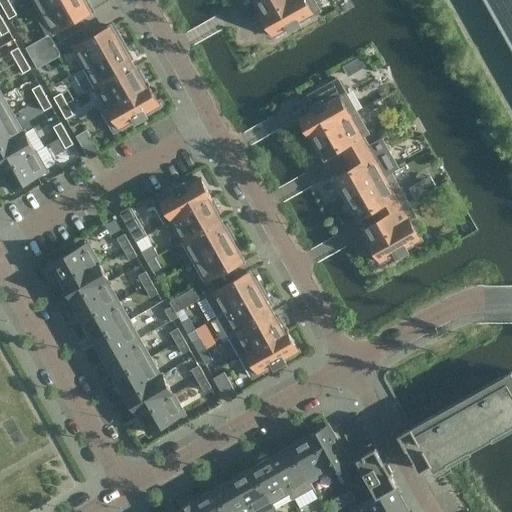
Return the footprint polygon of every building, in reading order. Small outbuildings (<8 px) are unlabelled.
[(0,0),(0,2),(3,8),(11,4),(8,0),(0,0)] [(34,0),(42,12),(62,0),(34,0)] [(89,3),(87,0),(62,0),(42,12),(54,33),(91,12),(87,5),(89,3)] [(261,14),(273,36),(287,28),(289,31),(301,25),(299,21),(319,10),(313,0),(258,0),(257,1),(263,12),(261,14)] [(511,0),(485,0),(511,47),(511,0)] [(9,19),(17,14),(11,4),(3,8),(9,19)] [(9,31),(3,20),(0,21),(0,31),(2,35),(9,31)] [(74,46),(85,67),(125,45),(118,31),(115,32),(111,25),(74,46)] [(54,45),(49,35),(26,47),(32,58),(54,45)] [(59,57),(60,56),(54,45),(32,58),(37,68),(59,56),(59,57)] [(85,67),(97,87),(134,66),(131,60),(133,58),(125,45),(85,67)] [(25,58),(19,47),(11,51),(17,62),(25,58)] [(31,69),(25,58),(17,62),(23,73),(31,69)] [(101,109),(102,111),(148,84),(140,70),(137,72),(134,66),(97,87),(107,106),(101,109)] [(299,117),(309,134),(355,108),(338,78),(312,93),(317,102),(311,106),(313,109),(299,117)] [(46,95),(40,84),(32,89),(38,99),(46,95)] [(148,84),(102,111),(113,131),(134,120),(136,123),(162,108),(148,84)] [(67,103),(61,93),(54,97),(60,108),(67,103)] [(46,95),(38,99),(44,110),(52,106),(46,95)] [(0,121),(12,114),(2,96),(0,96),(0,121)] [(74,114),(67,103),(60,108),(66,119),(74,114)] [(325,157),(337,151),(341,148),(347,158),(374,143),(374,142),(368,146),(362,136),(369,133),(355,108),(309,134),(318,152),(321,150),(325,157)] [(22,132),(12,114),(0,121),(0,146),(25,132),(24,131),(22,132)] [(53,126),(59,137),(67,133),(61,122),(53,126)] [(87,129),(76,135),(89,158),(100,152),(87,129)] [(0,170),(35,151),(25,132),(0,146),(0,170)] [(73,144),(67,133),(59,137),(66,148),(73,144)] [(352,167),(336,176),(340,183),(337,185),(345,199),(391,172),(374,143),(347,158),(352,167)] [(0,170),(0,172),(2,171),(13,190),(47,170),(35,151),(0,170)] [(391,172),(345,199),(353,212),(355,211),(359,218),(376,209),(381,218),(408,202),(391,172)] [(154,203),(166,224),(212,198),(200,177),(186,185),(184,182),(173,188),(175,192),(154,203)] [(173,222),(183,240),(221,219),(217,213),(220,212),(212,198),(166,224),(166,225),(173,222)] [(408,202),(381,218),(365,227),(371,239),(368,240),(381,262),(395,254),(397,257),(408,251),(406,247),(421,239),(410,220),(416,216),(408,202)] [(136,241),(147,235),(132,209),(133,209),(132,207),(120,214),(121,215),(136,241)] [(183,240),(195,260),(235,238),(227,224),(224,225),(221,219),(183,240)] [(131,244),(125,233),(117,238),(123,249),(131,244)] [(242,252),(235,238),(195,260),(206,281),(244,260),(240,253),(242,252)] [(64,281),(62,282),(62,283),(99,262),(87,243),(53,262),(64,281)] [(130,259),(137,255),(131,244),(123,249),(130,259)] [(152,244),(141,250),(147,261),(155,257),(158,255),(152,244)] [(161,268),(155,257),(147,261),(153,272),(161,268)] [(99,262),(62,283),(73,302),(109,281),(99,262)] [(152,282),(146,271),(138,275),(144,286),(152,282)] [(206,295),(218,316),(264,290),(256,276),(254,278),(250,271),(206,295)] [(109,281),(73,302),(84,320),(118,301),(108,283),(110,282),(109,281)] [(151,297),(158,293),(152,282),(144,286),(151,297)] [(172,305),(176,312),(197,300),(199,299),(192,288),(191,289),(170,301),(172,305)] [(218,316),(229,336),(273,311),(269,305),(272,304),(264,290),(218,316)] [(118,301),(84,320),(94,339),(128,320),(118,301)] [(179,317),(176,312),(172,305),(165,310),(171,321),(179,317)] [(229,336),(240,356),(286,330),(279,316),(276,317),(273,311),(229,336)] [(182,322),(188,333),(196,329),(189,318),(182,322)] [(128,320),(94,339),(105,358),(139,339),(128,320)] [(184,338),(178,327),(170,332),(176,342),(184,338)] [(286,330),(240,356),(252,376),(273,365),(275,368),(286,362),(284,358),(298,350),(286,330)] [(182,353),(190,349),(184,338),(176,342),(182,353)] [(207,349),(201,338),(193,342),(199,353),(207,349)] [(139,339),(105,358),(116,377),(150,357),(139,339)] [(199,353),(205,364),(213,359),(207,349),(199,353)] [(150,357),(116,377),(126,396),(162,375),(162,374),(160,375),(150,357)] [(198,380),(205,376),(199,365),(191,369),(198,380)] [(224,371),(214,378),(226,399),(225,399),(226,400),(238,394),(237,392),(236,393),(224,371)] [(162,375),(126,396),(137,414),(173,394),(162,375)] [(204,391),(211,387),(205,376),(198,380),(204,391)] [(434,471),(446,464),(447,465),(471,451),(470,450),(471,450),(492,438),(493,439),(511,428),(511,388),(508,381),(428,426),(416,433),(412,426),(399,433),(420,470),(430,464),(434,471)] [(173,394),(137,414),(137,415),(140,414),(150,433),(184,414),(173,394)] [(328,425),(308,436),(329,472),(349,461),(328,425)] [(308,436),(290,447),(312,487),(313,487),(310,480),(327,471),(328,473),(329,472),(308,436)] [(384,461),(376,447),(376,446),(363,454),(364,454),(357,458),(377,494),(397,483),(391,473),(393,471),(387,459),(384,461)] [(290,447),(271,458),(294,498),(312,487),(290,447)] [(271,458),(252,468),(275,509),(275,508),(272,502),(289,492),(293,498),(294,498),(271,458)] [(252,468),(233,479),(251,511),(268,511),(275,509),(252,468)] [(251,511),(233,479),(214,489),(227,511),(251,511)] [(390,511),(405,504),(402,498),(395,486),(397,484),(397,483),(377,494),(350,509),(352,511),(390,511)] [(227,511),(214,489),(196,500),(202,511),(227,511)] [(351,490),(341,495),(346,504),(356,498),(351,490)] [(337,509),(346,504),(341,495),(332,501),(337,509)] [(202,511),(196,500),(177,511),(202,511)]
